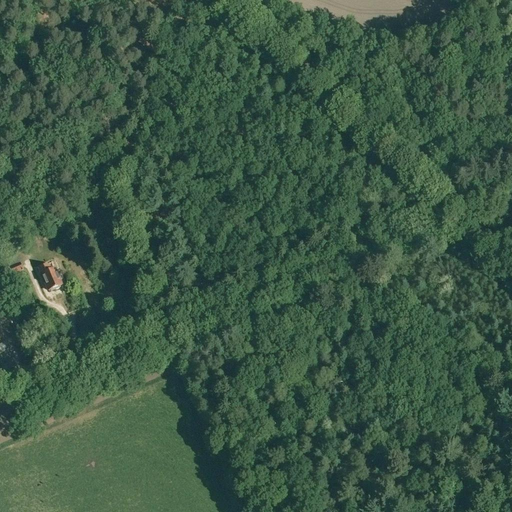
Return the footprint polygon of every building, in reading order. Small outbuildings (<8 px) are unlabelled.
[(8,268),(12,276),(23,271),(16,254),(5,258),(9,268),(8,268)] [(39,268),(48,291),(62,286),(55,269),(51,270),(48,264),(39,268)] [(0,322),(8,318),(0,301),(0,322)] [(9,349),(5,342),(0,345),(0,351),(1,353),(9,349)] [(16,365),(14,361),(7,364),(9,369),(16,365)]
